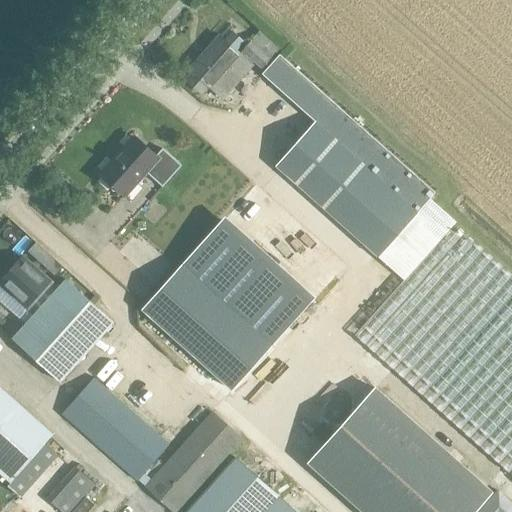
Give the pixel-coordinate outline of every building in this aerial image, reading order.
[(193,73),(187,80),(202,94),(208,86),(222,97),(254,61),(262,68),(279,49),(260,32),(240,54),(220,36),(190,70),(193,73)] [(435,193),(288,61),(280,54),(262,74),(317,123),(277,167),(378,258),(430,199),(435,193)] [(134,136),(101,174),(125,196),(147,172),(163,186),(181,165),(163,148),(156,156),(134,136)] [(511,468),(511,274),(455,223),(456,222),(430,199),(378,258),(403,281),(355,335),(509,472),(511,468)] [(29,251),(38,259),(45,251),(36,243),(29,251)] [(24,256),(0,282),(0,284),(34,315),(32,317),(21,329),(12,339),(27,352),(60,383),(80,361),(115,323),(66,279),(59,287),(24,256)] [(272,345),(182,265),(142,310),(232,390),(272,345)] [(62,415),(64,416),(138,483),(170,446),(95,379),(62,415)] [(472,511),(491,491),(374,386),(307,462),(362,511),(472,511)] [(0,387),(0,474),(12,485),(56,437),(0,387)] [(170,511),(178,511),(242,440),(214,415),(147,491),(170,511)] [(258,511),(287,481),(252,449),(194,511),(258,511)] [(81,511),(94,499),(87,493),(97,482),(76,464),(47,495),(66,511),(81,511)] [(321,511),(295,488),(274,511),(321,511)]
